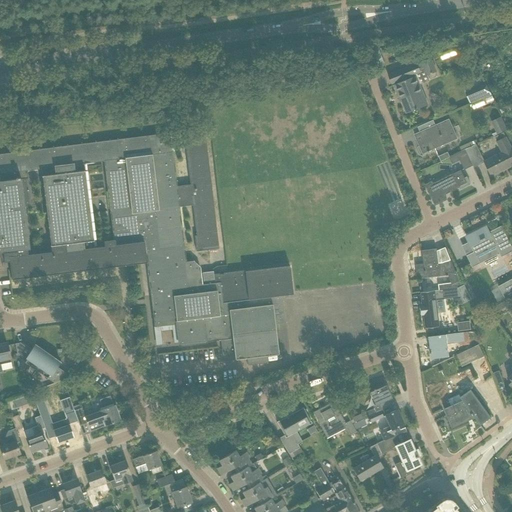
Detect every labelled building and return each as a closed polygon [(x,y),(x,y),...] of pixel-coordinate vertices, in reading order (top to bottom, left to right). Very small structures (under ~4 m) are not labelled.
[(398,72),(388,75),(392,84),(394,83),(395,84),(394,85),(399,95),(400,95),(407,113),(416,110),(429,105),(421,85),(417,76),(416,75),(427,70),(429,75),(437,72),(433,60),(424,64),(423,63),(418,65),(418,64),(398,72)] [(485,97),(488,103),(494,100),(486,83),(464,92),(470,104),(485,97)] [(508,130),(502,117),(491,122),(497,135),(508,130)] [(458,138),(449,119),(435,125),(433,120),(418,127),(420,132),(418,133),(423,144),(419,145),(419,146),(418,147),(421,153),(422,153),(423,154),(458,138)] [(170,133),(117,140),(117,138),(0,152),(0,253),(1,260),(1,262),(9,261),(10,269),(11,279),(118,266),(146,263),(150,295),(154,327),(176,324),(179,345),(180,345),(205,342),(222,340),(223,348),(224,354),(234,353),(235,360),(246,358),(247,365),(259,364),(268,363),(267,356),(278,354),(275,324),(285,323),(282,296),(293,294),(293,292),(289,266),(245,271),(245,270),(223,273),(223,274),(219,274),(219,273),(214,274),(215,283),(202,284),(199,266),(193,261),(186,261),(179,207),(193,205),(196,236),(194,236),(196,251),(219,249),(205,129),(182,132),(183,147),(186,147),(190,185),(177,186),(170,133)] [(484,162),(485,162),(492,176),(511,165),(511,147),(511,148),(506,138),(503,133),(495,137),(503,153),(485,162),(484,162)] [(474,167),(485,162),(484,162),(485,162),(476,144),(465,150),(473,165),(474,167)] [(465,169),(473,165),(465,150),(457,153),(449,157),(452,163),(460,160),(465,169)] [(470,184),(467,177),(465,178),(461,170),(434,184),(432,181),(425,185),(435,205),(447,199),(443,192),(446,191),(447,193),(459,187),(460,189),(470,184)] [(481,263),(477,256),(496,246),(502,257),(511,251),(511,246),(502,226),(489,232),(487,227),(466,237),(474,252),(467,256),(473,267),(481,263)] [(423,264),(416,265),(417,279),(427,278),(448,275),(451,283),(452,284),(460,281),(454,268),(451,259),(443,262),(438,263),(437,249),(422,251),(423,264)] [(511,295),(511,278),(498,286),(505,299),(511,295)] [(423,305),(421,305),(422,315),(424,315),(426,328),(440,327),(438,313),(446,312),(444,300),(443,290),(440,290),(421,292),(423,305)] [(449,357),(447,344),(464,342),(463,333),(429,337),(431,359),(449,357)] [(7,343),(0,344),(0,372),(2,372),(2,370),(12,368),(10,358),(9,353),(7,343)] [(15,344),(18,357),(22,357),(21,352),(25,345),(22,343),(15,344)] [(24,362),(36,370),(47,354),(34,345),(27,355),(29,356),(24,362)] [(457,356),(462,367),(484,356),(479,345),(457,356)] [(47,354),(36,370),(47,378),(52,372),(53,373),(60,363),(49,355),(49,354),(47,353),(47,354)] [(52,378),(54,383),(68,378),(66,374),(63,371),(59,376),(52,378)] [(499,371),(493,373),(494,376),(498,385),(504,382),(499,371)] [(381,405),(380,403),(391,398),(386,385),(369,392),(375,405),(373,406),(375,412),(381,409),(379,405),(381,405)] [(35,401),(40,416),(44,428),(45,428),(45,429),(53,427),(47,410),(43,398),(45,397),(42,388),(32,391),(35,401)] [(464,401),(454,405),(444,410),(451,425),(473,416),(474,415),(481,424),(490,417),(471,390),(462,397),(464,401)] [(27,403),(25,396),(18,399),(12,401),(15,408),(21,406),(27,403)] [(84,414),(81,408),(74,411),(79,426),(87,423),(90,431),(120,420),(115,405),(113,406),(110,396),(99,400),(102,408),(84,414)] [(70,400),(61,403),(65,416),(74,412),(70,400)] [(313,412),(317,421),(326,438),(344,429),(349,436),(356,432),(355,430),(352,424),(350,421),(345,424),(344,422),(334,401),(313,412)] [(291,434),(311,423),(308,417),(303,408),(277,422),(284,435),(279,438),(289,454),(299,447),(291,434)] [(379,431),(384,441),(396,435),(397,435),(406,431),(397,410),(387,414),(385,415),(390,426),(379,431)] [(381,411),(368,417),(370,423),(383,417),(381,411)] [(73,437),(69,426),(79,423),(76,416),(75,414),(58,420),(61,428),(54,430),(58,442),(59,442),(60,444),(66,442),(65,439),(73,437)] [(361,414),(352,418),(354,423),(357,422),(363,419),(361,414)] [(11,418),(15,428),(16,428),(16,430),(23,428),(18,416),(11,418)] [(40,416),(35,418),(37,425),(32,427),(35,435),(26,439),(31,452),(47,446),(42,432),(41,433),(40,429),(44,428),(40,416)] [(16,428),(15,428),(9,431),(5,436),(8,444),(0,446),(0,447),(5,461),(12,459),(12,457),(20,454),(15,439),(18,437),(16,430),(16,428)] [(420,455),(418,450),(415,451),(410,439),(400,444),(396,435),(384,441),(377,444),(381,454),(391,450),(397,452),(402,463),(396,465),(401,476),(419,468),(418,466),(421,465),(417,457),(420,455)] [(381,454),(377,444),(369,448),(374,456),(369,459),(366,454),(359,458),(362,463),(353,469),(360,481),(382,467),(376,457),(381,454)] [(136,467),(138,473),(161,465),(156,451),(133,460),(135,467),(136,467)] [(217,468),(221,475),(236,466),(239,471),(247,467),(251,465),(248,459),(249,458),(246,452),(239,457),(235,451),(218,460),(222,465),(217,468)] [(130,474),(129,470),(125,461),(109,467),(113,476),(114,480),(121,478),(124,484),(132,481),(130,474)] [(229,484),(233,491),(248,482),(251,487),(258,482),(262,480),(259,475),(261,474),(258,468),(256,470),(252,464),(251,465),(247,467),(239,471),(230,476),(233,481),(229,484)] [(91,488),(98,485),(101,493),(108,490),(101,470),(86,475),(91,488)] [(159,488),(163,486),(174,482),(171,474),(157,480),(159,488)] [(299,474),(293,478),(296,483),(303,479),(299,474)] [(325,476),(318,480),(323,488),(327,485),(329,484),(325,476)] [(64,489),(60,491),(63,499),(67,497),(73,495),(76,504),(84,501),(81,493),(80,492),(81,492),(80,488),(76,479),(62,484),(64,489)] [(163,486),(167,495),(173,493),(178,506),(191,502),(185,487),(185,488),(182,479),(174,482),(163,486)] [(333,503),(334,504),(338,511),(351,511),(357,509),(340,481),(333,484),(332,482),(329,484),(327,485),(332,494),(329,495),(333,503)] [(240,500),(244,507),(260,498),(263,503),(270,498),(274,496),(271,491),(273,490),(270,484),(262,489),(258,482),(251,487),(242,492),(245,497),(240,500)] [(146,503),(142,494),(143,493),(139,484),(132,486),(139,505),(146,503)] [(323,488),(321,489),(326,497),(329,495),(332,494),(327,485),(323,488)] [(59,511),(64,510),(63,510),(57,492),(51,494),(50,490),(47,491),(46,489),(38,492),(45,511),(53,511),(57,510),(57,511),(59,511)] [(326,497),(321,489),(316,492),(319,498),(321,500),(326,497)] [(45,511),(38,492),(27,496),(32,511),(45,511)] [(84,498),(88,511),(89,511),(95,510),(90,495),(84,498)] [(319,501),(321,504),(325,511),(338,511),(334,504),(333,503),(329,495),(326,497),(321,500),(319,498),(318,499),(318,500),(319,501)] [(286,511),(283,507),(285,506),(281,500),(274,505),(270,498),(263,503),(254,508),(256,511),(286,511)] [(457,511),(456,509),(455,508),(456,507),(450,499),(449,498),(447,498),(445,498),(444,498),(442,499),(440,500),(424,511),(457,511)] [(0,506),(2,511),(17,511),(13,501),(0,506)] [(309,511),(325,511),(321,504),(319,501),(308,508),(309,511)]
